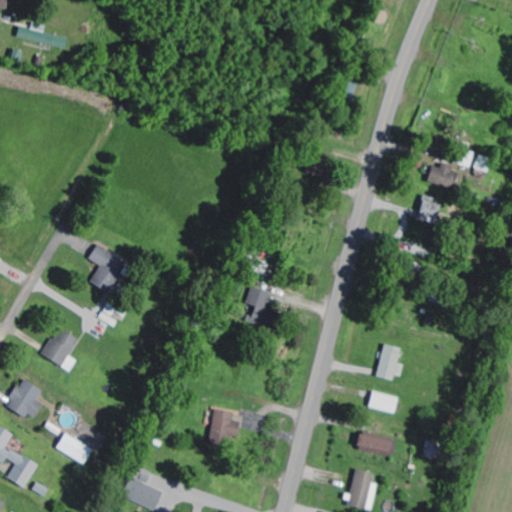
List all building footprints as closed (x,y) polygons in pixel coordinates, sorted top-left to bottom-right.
[(0,0),(0,8),(8,9),(8,0),(0,0)] [(48,26),(34,23),(33,29),(22,26),(19,38),(67,49),(70,38),(47,33),(48,26)] [(495,160),(481,154),(476,168),(490,174),(495,160)] [(451,190),(458,168),(444,164),(442,169),(434,166),(429,184),(451,190)] [(422,213),(439,217),(444,201),(426,196),(422,213)] [(91,260),(102,266),(92,283),(112,294),(130,263),(100,245),(91,260)] [(269,310),(273,293),(253,288),(249,304),(259,307),(255,323),(281,329),(285,314),(269,310)] [(72,356),(82,340),(62,327),(44,355),(71,372),(79,361),(72,356)] [(402,381),(406,365),(400,363),(404,348),(387,344),(379,375),(402,381)] [(35,421),(45,404),(39,401),(45,391),(25,379),(9,405),(35,421)] [(401,397),(375,393),(372,409),(398,414),(401,397)] [(237,412),(215,410),(213,446),(229,446),(229,433),(236,433),(237,412)] [(41,466),(8,447),(16,434),(0,425),(0,460),(6,464),(9,460),(18,465),(10,479),(27,489),(41,466)] [(59,449),(86,465),(95,450),(68,434),(59,449)] [(359,451),(393,456),(395,441),(362,436),(359,451)] [(425,456),(440,460),(443,444),(429,441),(425,456)] [(378,474),(359,470),(350,506),(374,511),(381,484),(375,483),(378,474)] [(167,490),(134,475),(124,497),(157,511),(167,490)] [(0,511),(2,511),(8,504),(0,499),(0,511)]
